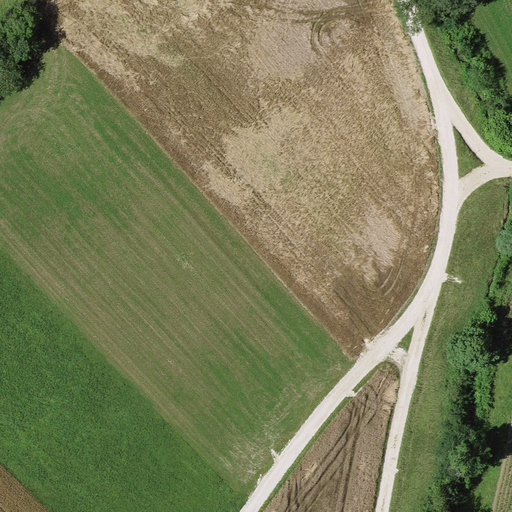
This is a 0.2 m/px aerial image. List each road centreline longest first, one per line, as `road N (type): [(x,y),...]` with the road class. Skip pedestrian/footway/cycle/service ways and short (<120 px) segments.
road 1 (track): [(430,300),(450,206),(441,97),(403,0)]
road 2 (track): [(248,511),(336,397),(430,300)]
road 3 (track): [(382,511),(430,300)]
